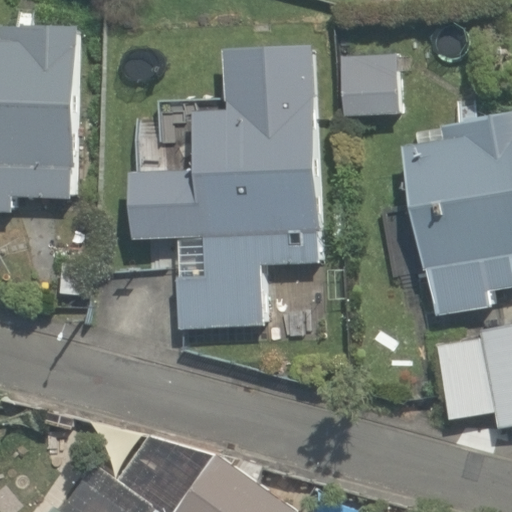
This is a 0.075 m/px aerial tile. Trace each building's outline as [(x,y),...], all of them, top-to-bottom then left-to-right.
[(0,210),(16,210),(15,194),(77,193),(73,29),(0,31),(0,210)] [(398,45),(331,50),(336,121),(403,116),(398,45)] [(254,267),(312,262),(297,88),(162,99),(181,328),(259,322),(254,267)] [(511,135),(392,150),(406,262),(431,259),(438,314),(492,308),(490,294),(511,291),(511,135)] [(511,324),(429,336),(441,417),(494,409),(496,427),(511,424),(511,324)] [(294,511),(301,504),(228,448),(178,511),(294,511)] [(351,511),(318,491),(304,511),(351,511)] [(62,511),(50,502),(41,511),(62,511)]
